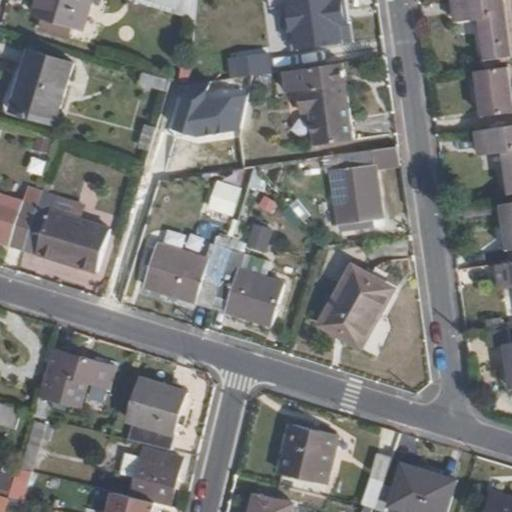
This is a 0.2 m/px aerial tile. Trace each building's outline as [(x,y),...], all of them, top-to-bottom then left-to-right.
[(85,30),(94,0),(37,0),(34,14),(44,17),(40,29),(71,38),(75,27),(85,30)] [(148,16),(152,5),(134,0),(130,0),(128,9),(148,16)] [(195,0),(134,0),(152,5),(194,19),(195,0)] [(360,40),(353,0),(307,0),(314,47),(335,43),(336,48),(355,46),(354,41),(360,40)] [(502,0),(453,0),(456,24),(481,21),(486,61),(510,58),(502,0)] [(31,49),(12,111),(57,125),(76,63),(31,49)] [(234,75),(273,72),(272,53),(232,57),(234,75)] [(316,146),(356,140),(348,82),(345,63),(288,71),(291,90),(301,89),(304,113),(311,113),(316,146)] [(487,115),(489,129),(511,125),(511,109),(505,68),(474,73),(481,116),(487,115)] [(511,125),(489,129),(478,131),(482,155),(504,152),(511,192),(511,191),(511,125)] [(400,161),(398,147),(331,156),(332,170),(339,225),(386,219),(377,164),(400,161)] [(332,170),(331,156),(306,159),(307,173),(332,170)] [(233,216),(241,190),(219,183),(211,208),(233,216)] [(37,184),(31,204),(0,194),(0,242),(24,250),(43,192),(45,187),(37,184)] [(52,210),(57,196),(43,192),(24,250),(98,273),(112,228),(82,219),(52,210)] [(157,220),(164,198),(153,195),(147,216),(157,220)] [(82,219),(87,205),(57,196),(52,210),(82,219)] [(511,249),(511,250),(511,202),(501,204),(509,249),(511,249)] [(255,225),(248,246),(265,252),(272,230),(255,225)] [(219,237),(212,259),(159,243),(145,287),(211,308),(212,307),(229,250),(232,241),(219,237)] [(242,269),(246,255),(229,250),(212,307),(272,327),(286,282),(267,277),(242,269)] [(267,277),(272,263),(246,255),(242,269),(267,277)] [(511,261),(498,264),(501,288),(511,286),(511,261)] [(321,324),(363,348),(396,288),(355,265),(321,324)] [(54,348),(35,412),(34,415),(43,417),(49,397),(81,407),(89,382),(108,388),(115,366),(54,348)] [(190,391),(142,377),(129,421),(134,423),(129,439),(173,450),(190,391)] [(0,423),(18,428),(23,409),(0,401),(0,423)] [(23,467),(35,471),(48,424),(36,421),(23,467)] [(328,485),(340,434),(293,424),(281,473),(283,474),(328,485)] [(143,456),(127,452),(121,474),(138,478),(134,495),(173,505),(184,457),(145,448),(143,456)] [(393,457),(378,453),(364,504),(377,508),(379,501),(384,484),(393,457)] [(412,511),(448,511),(459,480),(404,462),(397,488),(391,505),(412,511)] [(328,485),(283,474),(280,485),(325,496),(328,485)] [(397,488),(384,484),(379,501),(391,505),(397,488)] [(511,511),(511,497),(493,491),(486,511),(511,511)] [(251,511),(294,511),(297,503),(256,493),(251,511)] [(7,508),(10,497),(0,494),(0,511),(2,511),(3,508),(7,508)] [(25,511),(28,511),(31,503),(12,497),(11,497),(8,508),(25,511)]
